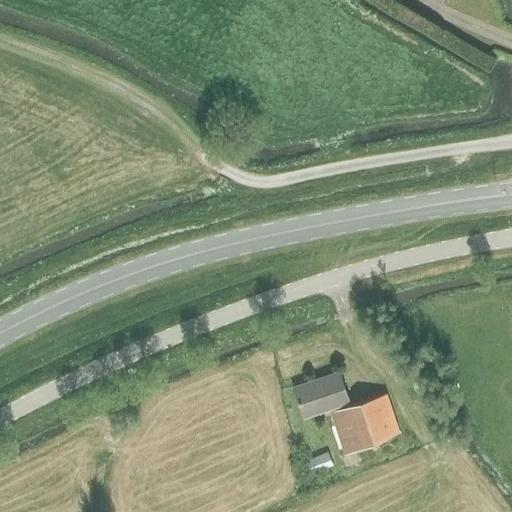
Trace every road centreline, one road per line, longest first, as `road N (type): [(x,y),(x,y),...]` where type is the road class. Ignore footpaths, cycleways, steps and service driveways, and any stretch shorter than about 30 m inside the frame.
road 1 (unclassified): [(0,419),(75,379),(256,305),(396,262),(511,238)]
road 2 (primary): [(0,333),(140,271),(233,244),(511,195)]
road 3 (track): [(511,141),(272,181),(219,166)]
